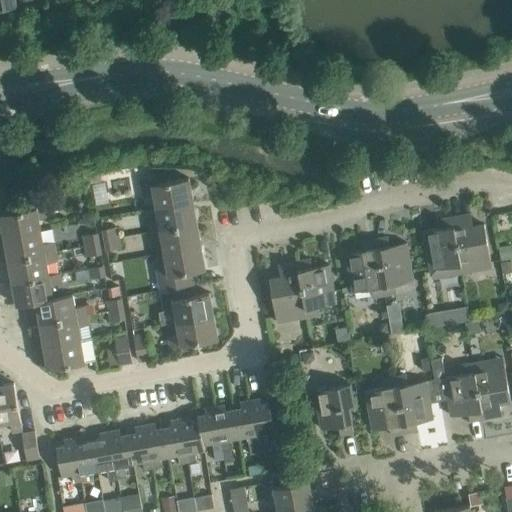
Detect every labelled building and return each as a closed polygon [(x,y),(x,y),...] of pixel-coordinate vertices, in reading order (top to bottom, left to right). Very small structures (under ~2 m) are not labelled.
[(2,0),(4,11),(17,9),(15,0),(2,0)] [(155,172),(140,174),(144,196),(154,195),(156,207),(193,200),(189,177),(157,183),(155,172)] [(91,175),(90,175),(91,180),(92,184),(102,183),(101,173),(91,175)] [(1,214),(5,237),(41,230),(39,218),(50,216),(47,196),(32,199),(34,208),(1,214)] [(197,223),(193,200),(156,207),(158,220),(148,222),(150,232),(197,223)] [(471,213),(452,217),(463,275),(493,269),(485,224),(473,226),(471,213)] [(463,275),(452,217),(439,219),(440,228),(424,231),(430,271),(449,268),(451,277),(463,275)] [(202,246),(197,223),(150,232),(151,241),(162,240),(164,253),(202,246)] [(104,229),(105,240),(119,237),(117,227),(104,229)] [(44,243),(41,230),(5,237),(9,259),(56,251),(54,241),(44,243)] [(84,235),(86,246),(100,243),(98,233),(84,235)] [(414,282),(407,242),(390,245),(388,236),(375,239),(385,296),(397,294),(396,285),(414,282)] [(121,248),(119,237),(105,240),(107,250),(121,248)] [(385,296),(375,239),(362,241),(363,250),(346,253),(354,292),(371,289),(372,298),(385,296)] [(102,253),(100,243),(86,246),(88,256),(102,253)] [(206,269),(202,246),(164,253),(166,265),(156,267),(160,289),(186,284),(184,273),(206,269)] [(58,262),(56,251),(9,259),(13,282),(50,275),(50,274),(48,264),(58,262)] [(336,304),(329,264),(313,267),(311,258),(298,261),(308,316),(319,315),(318,307),(336,304)] [(308,316),(298,261),(279,264),(281,276),(270,279),(277,317),(294,314),(295,319),(308,316)] [(104,265),(90,268),(92,278),(105,276),(104,265)] [(64,295),(62,283),(60,273),(50,274),(50,275),(13,282),(17,305),(37,301),(36,300),(54,297),(64,295)] [(188,296),(186,284),(160,289),(164,310),(174,308),(176,322),(214,315),(210,292),(188,296)] [(64,295),(54,297),(36,300),(37,301),(41,324),(88,315),(86,304),(75,307),(73,293),(64,295)] [(108,300),(110,311),(123,308),(122,298),(108,300)] [(502,303),(499,307),(500,312),(510,310),(508,302),(502,303)] [(125,319),(123,308),(110,311),(112,321),(125,319)] [(447,310),(429,313),(431,327),(450,324),(447,310)] [(89,324),(88,315),(41,324),(45,346),(81,340),(78,326),(89,324)] [(218,338),(214,315),(176,322),(178,334),(169,336),(171,347),(218,338)] [(481,331),(479,319),(465,321),(467,333),(481,331)] [(403,320),(390,322),(392,334),(405,331),(403,320)] [(349,326),(335,329),(337,342),(351,340),(349,326)] [(134,336),(139,361),(151,358),(147,333),(134,336)] [(120,364),(133,362),(128,337),(116,339),(120,364)] [(83,351),(81,340),(45,346),(49,369),(96,360),(94,350),(83,351)] [(443,357),(433,359),(434,369),(436,378),(436,379),(439,393),(447,391),(445,377),(447,376),(443,357)] [(504,358),(474,364),(483,418),(502,415),(500,403),(511,400),(504,358)] [(483,418),(474,364),(461,366),(462,373),(447,376),(445,377),(447,391),(452,415),(468,412),(470,421),(483,418)] [(407,376),(395,378),(405,432),(418,430),(416,422),(433,418),(429,395),(426,380),(409,384),(407,376)] [(405,432),(395,378),(382,380),(383,388),(366,391),(373,429),(390,426),(391,435),(405,432)] [(436,379),(426,380),(429,395),(439,393),(436,379)] [(15,382),(0,384),(0,423),(10,422),(13,431),(23,430),(15,382)] [(355,407),(351,383),(315,390),(322,428),(339,425),(340,434),(354,431),(350,408),(355,407)] [(260,398),(249,400),(258,451),(268,449),(265,433),(275,432),(270,402),(261,404),(260,398)] [(258,451),(249,400),(240,401),(241,407),(232,409),(237,438),(248,436),(251,453),(258,451)] [(237,438),(232,409),(226,410),(225,404),(214,406),(223,460),(225,459),(225,461),(234,460),(230,440),(237,438)] [(223,460),(214,406),(205,408),(206,414),(198,415),(199,421),(204,444),(212,443),(215,458),(219,460),(223,460)] [(204,444),(199,421),(192,422),(191,416),(179,418),(187,462),(198,460),(196,452),(205,450),(204,444)] [(187,462),(179,418),(170,420),(172,426),(163,427),(168,457),(179,455),(180,463),(187,462)] [(168,457),(163,427),(156,429),(155,423),(144,425),(152,469),(162,467),(160,458),(168,457)] [(152,469),(144,425),(135,426),(136,432),(128,434),(133,463),(143,461),(145,470),(152,469)] [(133,463),(128,434),(121,435),(120,429),(108,431),(117,479),(128,477),(125,464),(133,463)] [(27,459),(40,457),(35,431),(23,433),(27,459)] [(117,479),(108,431),(100,433),(101,439),(91,440),(97,470),(107,468),(109,480),(117,479)] [(97,470),(91,440),(85,441),(84,435),(73,437),(81,481),(91,480),(89,471),(97,470)] [(81,481),(73,437),(64,439),(65,445),(57,446),(62,476),(72,474),(73,483),(81,481)] [(261,464),(248,466),(250,475),(262,473),(261,464)] [(11,472),(0,473),(0,485),(13,483),(11,472)] [(275,487),(279,511),(314,505),(310,480),(275,487)] [(215,507),(212,493),(195,497),(197,510),(215,507)] [(179,511),(186,511),(197,510),(195,497),(177,500),(179,511)] [(98,511),(97,503),(86,505),(87,511),(98,511)]
